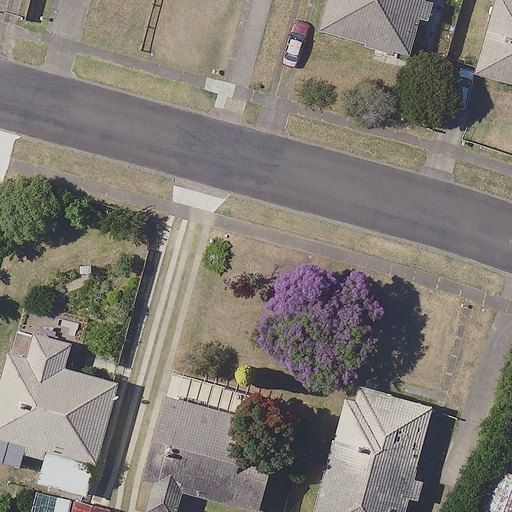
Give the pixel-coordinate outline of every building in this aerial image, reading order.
[(324,0),(316,25),(403,54),(420,0),(324,0)] [(511,0),(494,0),(475,70),(511,80),(511,0)] [(70,340),(33,329),(26,356),(10,351),(0,385),(0,434),(46,448),(37,479),(85,493),(118,381),(63,365),(70,340)] [(250,394),(173,370),(152,441),(166,445),(147,509),(156,511),(174,511),(182,487),(256,509),(271,461),(234,449),(250,394)] [(400,511),(432,405),(343,379),(303,511),(400,511)] [(511,511),(511,471),(492,464),(475,511),(511,511)] [(112,511),(113,509),(56,495),(52,511),(112,511)]
